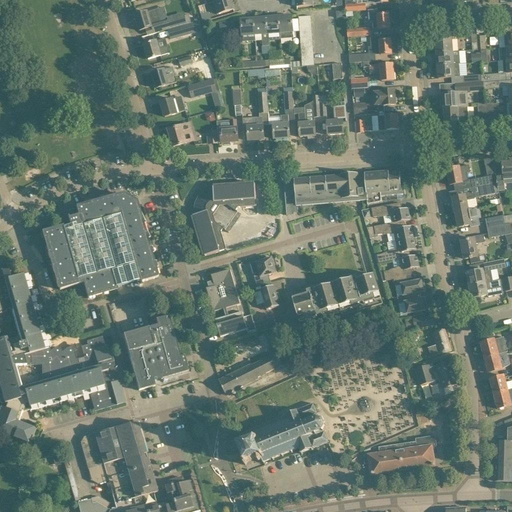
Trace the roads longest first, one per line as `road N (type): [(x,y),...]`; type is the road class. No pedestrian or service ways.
road 1 (residential): [(152,168),(419,150)]
road 2 (residential): [(460,328),(419,150)]
road 3 (residential): [(182,276),(354,226)]
road 4 (residential): [(152,168),(105,0)]
road 5 (residential): [(475,496),(460,328)]
road 6 (residential): [(213,390),(67,432)]
road 7 (residential): [(13,217),(81,182),(152,168)]
road 8 (residential): [(82,329),(68,334),(62,327),(7,221)]
road 9 (residential): [(419,150),(410,19)]
